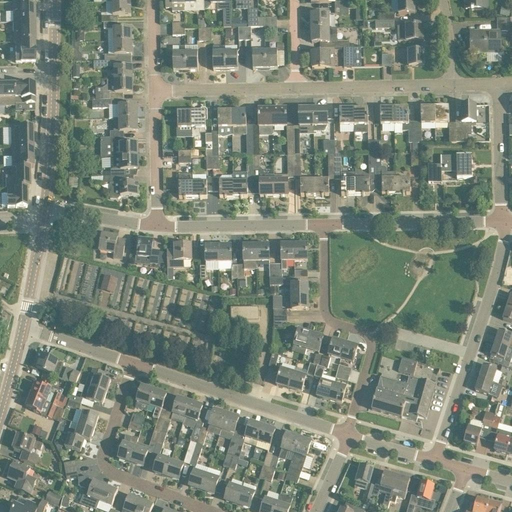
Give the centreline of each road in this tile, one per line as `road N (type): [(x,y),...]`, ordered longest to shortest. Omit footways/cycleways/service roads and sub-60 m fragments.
road 1 (residential): [(434,460),(501,253),(501,221)]
road 2 (residential): [(346,435),(371,340),(332,322),(324,306),(324,224)]
road 3 (residential): [(132,365),(346,435)]
road 4 (residential): [(204,511),(101,468),(132,365)]
road 5 (residential): [(501,221),(324,224)]
road 6 (residential): [(324,224),(158,226)]
road 7 (residential): [(296,87),(451,84)]
road 8 (residential): [(155,90),(296,87)]
road 9 (residential): [(501,221),(498,83)]
road 10 (residential): [(158,226),(155,90)]
road 11 (tertiary): [(44,207),(53,78)]
